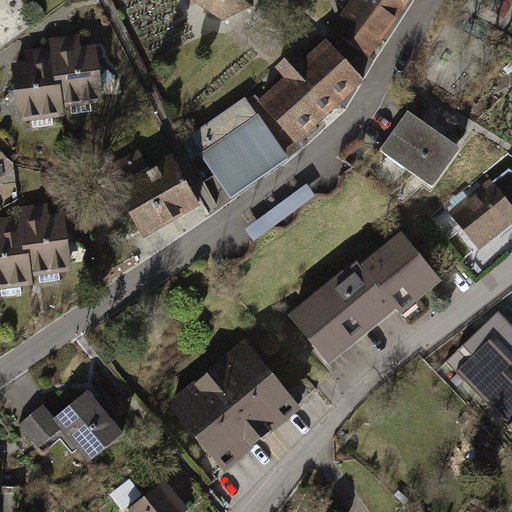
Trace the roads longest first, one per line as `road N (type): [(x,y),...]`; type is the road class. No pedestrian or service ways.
road 1 (residential): [(441,0),(388,87),(307,158),(0,365)]
road 2 (residential): [(511,269),(458,306),(311,448),(259,511)]
